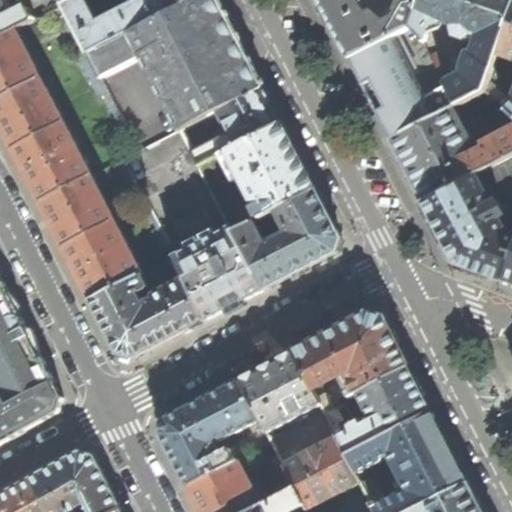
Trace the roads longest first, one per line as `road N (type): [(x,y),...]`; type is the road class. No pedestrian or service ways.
road 1 (residential): [(401,261),(109,412)]
road 2 (residential): [(262,0),(401,261)]
road 3 (residential): [(109,412),(0,199)]
road 4 (residential): [(414,286),(511,478)]
road 5 (residential): [(109,412),(0,471)]
